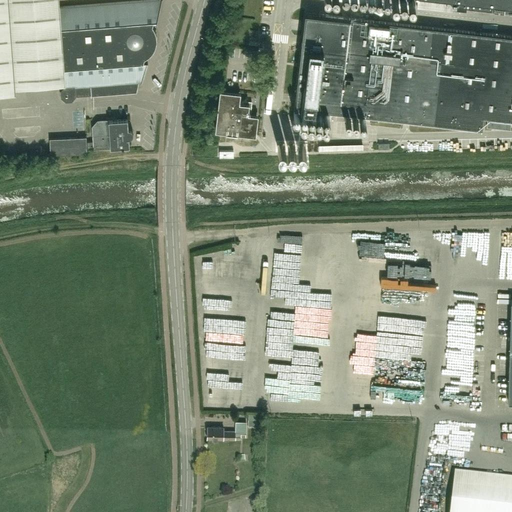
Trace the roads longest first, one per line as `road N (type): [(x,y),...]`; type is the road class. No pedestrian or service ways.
road 1 (tertiary): [(185,511),(170,168),(205,0)]
road 2 (unknown): [(504,425),(492,410),(494,255),(499,234),(511,228)]
